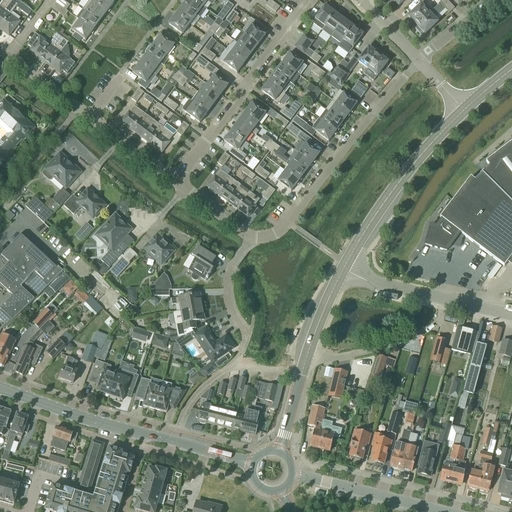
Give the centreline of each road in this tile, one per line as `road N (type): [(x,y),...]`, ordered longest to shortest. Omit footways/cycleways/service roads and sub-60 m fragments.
road 1 (residential): [(417,62),(275,233),(254,238)]
road 2 (residential): [(175,180),(309,0)]
road 3 (tertiary): [(278,452),(344,266)]
road 4 (tertiary): [(344,266),(387,197),(463,111)]
road 5 (tertiary): [(172,441),(0,390)]
road 6 (unclassified): [(344,266),(366,281),(511,315)]
road 7 (residential): [(291,475),(443,511)]
road 8 (residential): [(240,354),(246,337),(231,305),(229,275),(254,238)]
